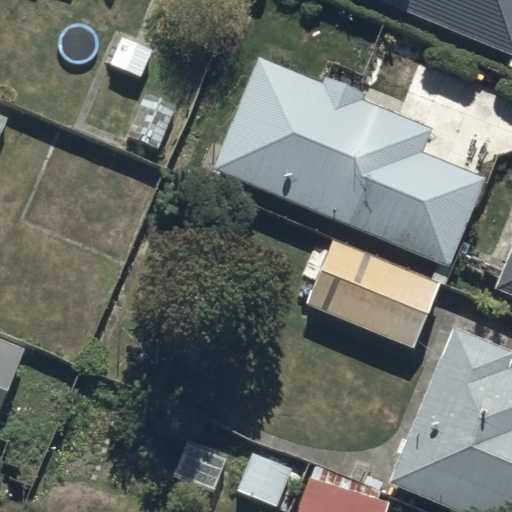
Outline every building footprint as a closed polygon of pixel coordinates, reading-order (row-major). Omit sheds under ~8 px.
[(511,0),(376,0),(509,56),(511,48),(511,0)] [(95,58),(63,45),(37,107),(69,120),(95,58)] [(255,61),(210,169),(446,268),(484,179),(417,151),(426,132),(255,61)] [(436,282),(328,236),(300,302),(409,347),(436,282)] [(511,240),(494,285),(511,292),(511,240)] [(511,364),(511,352),(448,326),(384,481),(460,511),(511,511),(511,371),(509,370),(511,364)] [(0,396),(21,349),(0,339),(0,396)] [(379,511),(383,501),(302,477),(292,511),(379,511)]
